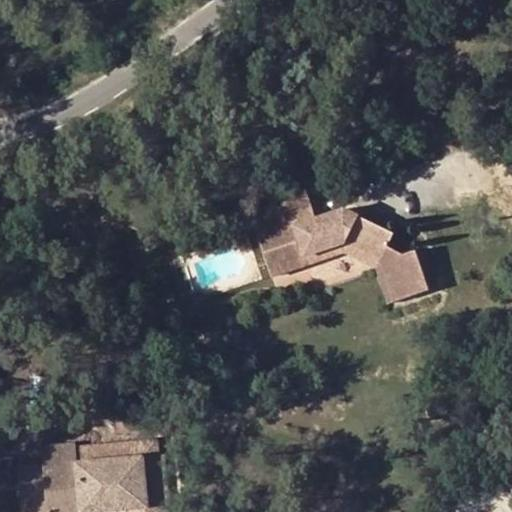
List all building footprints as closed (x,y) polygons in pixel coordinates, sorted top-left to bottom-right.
[(344,245),(383,263),(385,259),(391,262),(386,264),(397,295),(425,284),(415,254),(403,258),(389,251),(396,236),(344,211),(317,217),(312,193),(285,200),(293,227),(302,225),(310,252),(344,245)] [(345,252),(380,268),(383,263),(344,245),(310,252),(312,261),(345,252)] [(145,482),(162,482),(161,438),(88,439),(89,449),(77,450),(77,452),(145,451),(145,482)] [(45,468),(75,465),(75,446),(43,447),(45,468)] [(130,511),(146,511),(142,459),(75,465),(45,468),(47,495),(47,511),(130,511)] [(47,495),(45,468),(20,471),(22,496),(47,495)] [(47,511),(47,495),(22,496),(23,511),(47,511)]
